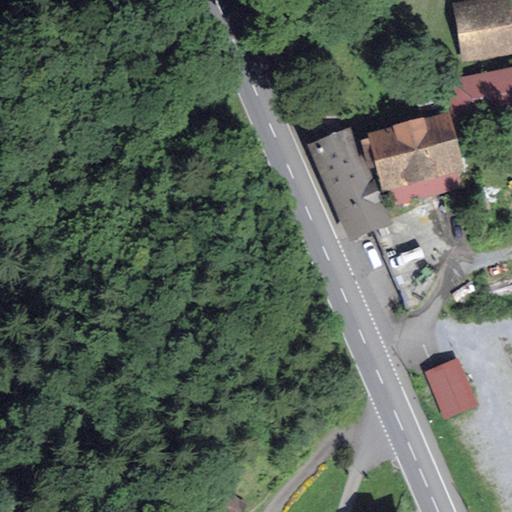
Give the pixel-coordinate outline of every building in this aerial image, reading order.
[(511,26),(508,0),(473,0),(454,3),(463,62),(511,54),(511,26)] [(511,69),(450,79),(458,127),(511,118),(511,69)] [(448,117),(360,142),(369,172),(376,170),(383,194),(389,192),(393,206),(458,187),(454,172),(463,169),(448,117)] [(348,126),(306,144),(347,241),(389,223),(348,126)] [(458,359),(425,373),(444,415),(476,402),(458,359)] [(217,510),(219,511),(240,511),(245,505),(229,493),(217,510)]
